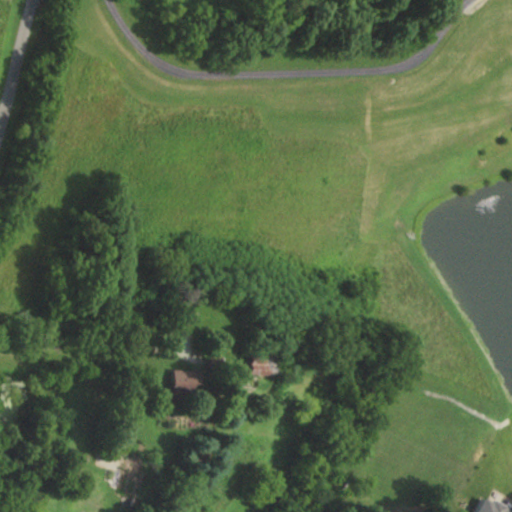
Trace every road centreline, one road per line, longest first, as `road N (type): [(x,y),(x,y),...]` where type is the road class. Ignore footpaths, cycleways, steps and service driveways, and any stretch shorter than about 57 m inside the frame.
road 1 (residential): [(108,0),(149,57),(171,71),(215,75),(405,66),(467,0)]
road 2 (residential): [(0,116),(33,0)]
